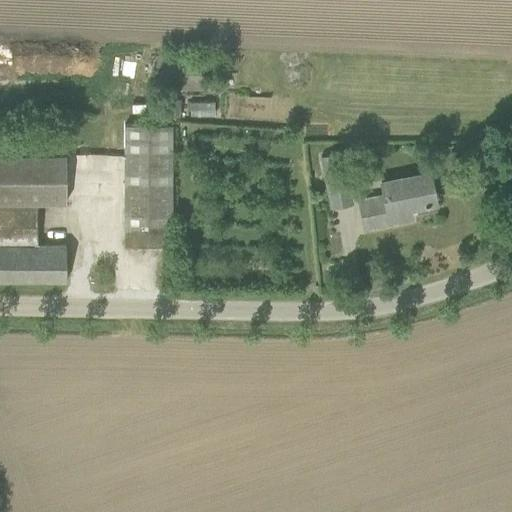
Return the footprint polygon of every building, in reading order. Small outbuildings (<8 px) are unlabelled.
[(150,55),(150,88),(210,89),(211,57),(150,55)] [(125,244),(172,244),(172,124),(125,124),(125,244)] [(353,202),(348,176),(343,152),(321,156),(331,207),(353,202)] [(0,154),(0,280),(66,280),(66,244),(38,244),(37,202),(66,202),(66,154),(0,154)] [(410,208),(436,203),(430,173),(382,182),(384,195),(360,200),(365,227),(412,218),(410,208)]
